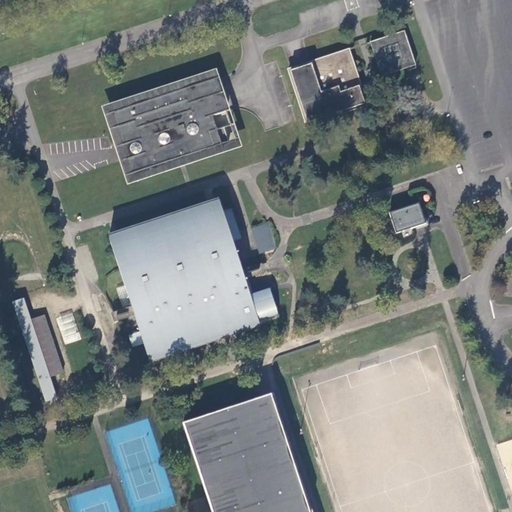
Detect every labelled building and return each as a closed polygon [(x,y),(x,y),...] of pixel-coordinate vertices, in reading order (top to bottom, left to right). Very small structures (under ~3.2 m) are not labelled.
[(371,42),(376,57),(377,59),(377,61),(382,76),(407,67),(416,64),(405,31),(371,42)] [(361,83),(360,81),(350,49),(311,62),(291,69),(288,70),(307,126),(369,106),(362,86),(361,83)] [(185,165),(242,146),(230,109),(220,79),(217,69),(102,106),(112,136),(120,160),(128,184),(182,166),(185,165)] [(150,361),(151,363),(152,362),(151,361),(174,353),(174,355),(175,355),(175,353),(181,351),(186,349),(187,351),(188,350),(187,349),(222,338),(222,339),(224,339),(223,337),(229,335),(234,334),(234,335),(235,335),(235,333),(258,326),(258,327),(259,327),(259,326),(259,325),(257,318),(255,311),(249,294),(248,292),(244,280),(242,274),(241,270),(232,241),(222,210),(219,202),(218,203),(218,201),(217,201),(217,203),(213,204),(209,205),(206,206),(206,205),(205,205),(205,207),(194,210),(194,209),(193,209),(193,211),(183,214),(182,213),(181,213),(182,215),(171,218),(170,217),(169,217),(170,218),(159,222),(158,221),(157,221),(158,222),(147,226),(146,225),(145,225),(146,226),(135,230),(134,229),(133,229),(134,230),(123,234),(122,233),(121,233),(122,234),(121,235),(118,236),(114,237),(111,238),(110,237),(109,237),(110,239),(109,239),(119,270),(124,285),(131,306),(133,310),(134,315),(140,331),(144,344),(146,350),(149,361),(150,361)] [(390,213),(397,233),(417,226),(426,223),(424,219),(421,208),(419,203),(390,213)] [(241,234),(232,207),(222,210),(232,241),(242,238),(241,234)] [(426,219),(424,219),(426,223),(417,226),(417,228),(428,224),(426,219)] [(252,228),(260,253),(262,253),(275,249),(277,248),(269,223),(252,228)] [(131,306),(124,285),(117,288),(123,308),(131,306)] [(13,302),(46,402),(57,398),(50,377),(31,320),(24,299),(13,302)] [(73,311),(57,315),(63,344),(79,341),(73,311)] [(45,315),(31,320),(50,377),(64,373),(45,315)] [(131,334),(128,334),(133,347),(139,345),(144,344),(140,331),(131,334)] [(312,511),(274,395),(271,396),(275,408),(290,456),(306,504),(309,511),(312,511)] [(275,408),(271,396),(267,397),(261,399),(258,400),(184,425),(207,496),(212,511),(309,511),(306,504),(290,456),(275,408)] [(511,499),(511,437),(497,442),(511,499)] [(348,478),(346,471),(339,473),(338,468),(330,470),(333,482),(348,478)]
